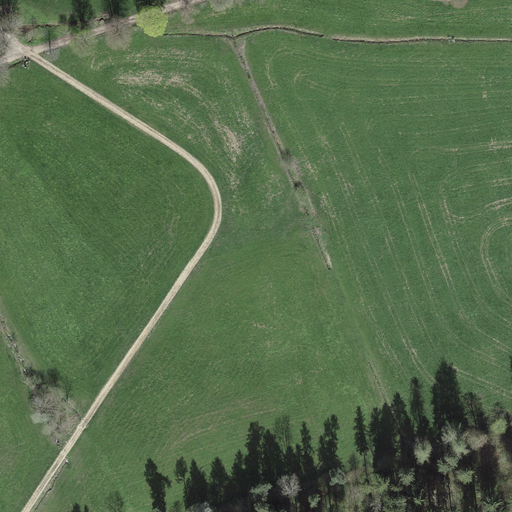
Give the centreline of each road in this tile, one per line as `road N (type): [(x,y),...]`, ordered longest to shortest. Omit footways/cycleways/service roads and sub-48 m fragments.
road 1 (track): [(27,53),(201,168),(217,202),(209,236),(24,511)]
road 2 (track): [(27,53),(195,0)]
